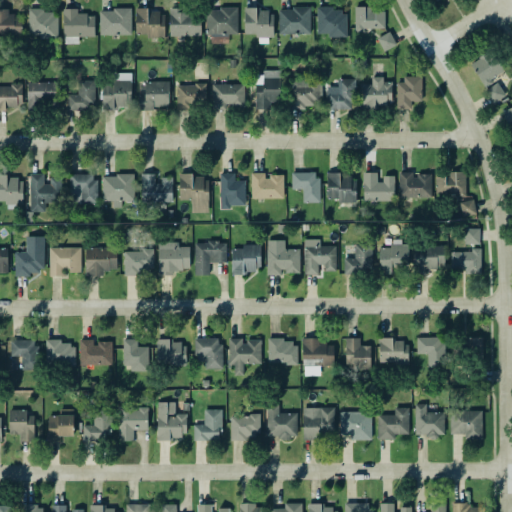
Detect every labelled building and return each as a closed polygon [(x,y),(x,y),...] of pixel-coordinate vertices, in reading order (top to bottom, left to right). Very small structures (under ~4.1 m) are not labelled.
[(384,11),(372,11),(372,6),(354,6),(355,29),(385,29),(384,11)] [(237,7),(206,8),(207,39),(228,38),(228,34),(238,34),(237,7)] [(58,37),(58,14),(44,14),(44,8),(29,8),(28,37),(58,37)] [(78,37),(95,36),(94,14),(78,14),(78,8),(63,9),(63,44),(78,43),(78,37)] [(278,33),(310,34),(310,8),(279,8),(278,33)] [(347,36),(346,8),(316,9),(317,34),(327,33),(327,37),(347,36)] [(22,15),(9,15),(9,10),(0,9),(0,35),(21,37),(22,15)] [(100,9),(99,35),(131,35),(131,9),(100,9)] [(136,10),(136,36),(165,36),(165,9),(136,10)] [(244,36),(274,35),(273,9),(244,9),(244,36)] [(201,35),(201,11),(169,12),(170,36),(201,35)] [(483,87),(493,83),(491,77),(503,72),(493,50),(471,60),(483,87)] [(280,70),(263,70),(263,84),(256,84),(255,109),(270,109),(270,101),(280,101),(280,70)] [(102,108),(131,108),(132,73),(112,73),(112,80),(102,80),(102,108)] [(363,84),(362,106),(391,107),(392,82),(383,81),(384,77),(372,77),(372,84),(363,84)] [(355,78),(337,79),(338,86),(327,87),(327,109),(355,109),(355,78)] [(421,78),(396,78),(397,108),(411,108),(411,101),(422,101),(421,78)] [(289,109),(306,109),(306,105),(321,106),(321,79),(289,79),(289,109)] [(67,110),(95,109),(95,80),(74,80),(74,93),(67,94),(67,110)] [(59,106),(58,81),(27,82),(28,106),(59,106)] [(168,81),(145,81),(145,94),(138,94),(138,109),(169,108),(168,81)] [(486,89),(494,102),(506,95),(498,82),(486,89)] [(206,83),(174,84),(175,109),(191,109),(191,102),(206,102),(206,83)] [(244,83),(212,84),(212,109),(226,109),(226,105),(245,105),(244,83)] [(0,109),(22,109),(22,84),(0,84),(0,109)] [(399,197),(431,197),(431,173),(414,174),(414,171),(399,171),(399,197)] [(436,193),(458,193),(458,214),(475,214),(475,197),(466,198),(465,171),(450,171),(450,176),(435,176),(436,193)] [(292,188),(302,188),(303,202),(319,202),(318,172),(291,172),(292,188)] [(379,172),(363,172),(363,201),(395,200),(394,176),(379,176),(379,172)] [(30,211),(46,211),(46,202),(61,202),(61,177),(46,177),(46,173),(30,173),(30,211)] [(172,177),(157,177),(157,173),(141,173),(141,202),(173,201),(172,177)] [(208,177),(193,177),(193,173),(179,173),(179,200),(191,200),(191,212),(209,212),(208,177)] [(227,205),(246,205),(245,180),(235,180),(235,173),(220,173),(220,199),(227,199),(227,205)] [(284,175),(267,174),(267,173),(252,173),(251,198),(283,198),(284,175)] [(356,174),(327,173),(327,198),(338,199),(337,202),(356,202),(356,174)] [(69,174),(70,204),(97,204),(96,174),(69,174)] [(102,175),(102,201),(113,200),(113,207),(122,206),(122,202),(134,201),(134,175),(102,175)] [(24,177),(0,176),(0,202),(23,203),(24,177)] [(479,228),(465,228),(465,243),(479,243),(479,228)] [(44,236),(25,236),(25,251),(14,251),(15,274),(44,274),(44,236)] [(304,274),(322,275),(322,271),(336,271),(336,245),(320,245),(320,239),(304,239),(304,274)] [(379,248),(379,274),(391,274),(391,267),(408,267),(408,241),(392,242),(392,247),(379,248)] [(189,246),(179,247),(178,242),(157,242),(158,275),(172,275),(172,269),(190,269),(189,246)] [(226,242),(194,243),(195,275),(209,275),(209,263),(227,262),(226,242)] [(355,258),(343,258),(344,275),(371,274),(371,243),(354,244),(355,258)] [(261,244),(241,244),(241,249),(232,249),(231,272),(260,272),(261,244)] [(444,269),(445,246),(414,245),(413,268),(444,269)] [(0,247),(0,272),(8,273),(8,248),(0,247)] [(49,276),(67,276),(67,272),(81,272),(81,247),(49,247),(49,276)] [(85,275),(104,275),(104,270),(117,270),(117,248),(86,247),(85,275)] [(267,275),(283,274),(283,273),(300,273),(299,248),(267,249),(267,275)] [(124,249),(124,272),(153,273),(154,250),(124,249)] [(481,250),(451,250),(451,272),(481,272),(481,250)] [(334,365),(333,343),(320,344),(320,337),(303,338),(304,375),(319,375),(319,366),(334,365)] [(360,337),(345,338),(346,369),(371,368),(370,345),(360,346),(360,337)] [(417,337),(416,354),(428,354),(427,367),(445,367),(445,337),(417,337)] [(482,337),(467,337),(467,360),(483,359),(482,337)] [(222,338),(195,338),(195,361),(205,361),(205,368),(221,368),(222,338)] [(229,365),(234,364),(234,374),(243,374),(243,363),(261,363),(261,339),(244,339),(244,338),(228,338),(229,365)] [(75,365),(75,345),(62,344),(62,339),(46,339),(45,365),(75,365)] [(112,364),(112,342),(93,342),(93,339),(80,339),(80,365),(112,364)] [(123,369),(148,370),(148,347),(137,346),(137,339),(123,339),(123,369)] [(298,340),(268,339),(267,363),(297,364),(298,340)] [(409,340),(379,339),(379,363),(408,363),(409,340)] [(186,364),(186,341),(157,341),(157,364),(186,364)] [(187,414),(175,413),(175,402),(157,402),(157,438),(186,438),(187,414)] [(445,412),(427,412),(426,403),(414,404),(415,436),(445,436),(445,412)] [(297,412),(279,413),(278,405),(266,405),(267,439),(297,438),(297,412)] [(118,441),(133,441),(133,430),(148,430),(148,406),(118,407),(118,441)] [(334,407),(303,408),(303,440),(321,439),(321,434),(334,434),(334,407)] [(378,439),(395,439),(395,434),(409,434),(409,407),(394,407),(394,414),(378,415),(378,439)] [(9,434),(20,434),(20,441),(34,441),(34,416),(27,416),(27,410),(9,409),(9,434)] [(62,441),(61,436),(74,436),(73,409),(58,410),(59,415),(47,416),(48,442),(62,441)] [(109,409),(91,410),(92,425),(82,425),(82,441),(110,440),(109,409)] [(222,409),(204,409),(204,424),(194,424),(194,440),(219,440),(219,427),(222,427),(222,409)] [(450,433),(465,433),(465,439),(482,439),(482,410),(450,410),(450,433)] [(339,412),(340,435),(350,435),(350,440),(372,439),(371,411),(339,412)] [(260,415),(230,415),(231,438),(260,438),(260,415)] [(302,511),(302,502),(284,503),(284,508),(271,508),(270,511),(302,511)] [(368,503),(345,502),(344,511),(373,511),(374,510),(368,509),(368,503)] [(239,503),(239,511),(262,511),(263,507),(256,507),(256,503),(239,503)] [(380,511),(411,511),(411,507),(396,507),(396,503),(380,503),(380,511)] [(445,511),(445,503),(431,503),(431,511),(445,511)]
